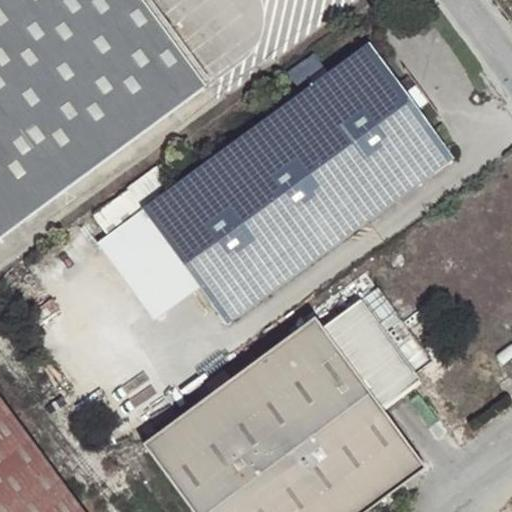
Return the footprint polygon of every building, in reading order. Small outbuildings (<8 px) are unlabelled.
[(83,511),(0,398),(0,239),(205,89),(140,0),(0,0),(0,511),(83,511)] [(154,0),(140,0),(205,89),(214,82),(154,0)] [(142,208),(226,323),(455,158),(370,43),(142,208)] [(322,325),(150,451),(195,511),(357,511),(424,463),(383,408),(420,382),(361,301),(324,328),(322,325)] [(387,493),(377,500),(382,507),(392,500),(387,493)]
